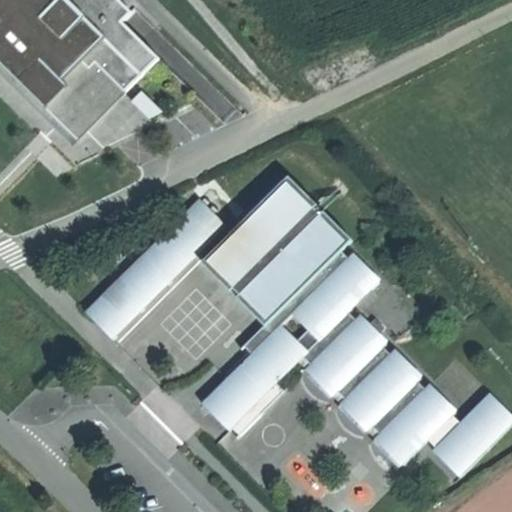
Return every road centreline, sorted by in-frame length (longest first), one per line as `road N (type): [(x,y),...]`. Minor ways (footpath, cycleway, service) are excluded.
road 1 (unclassified): [(0,253),(511,9)]
road 2 (tertiary): [(0,425),(85,511)]
